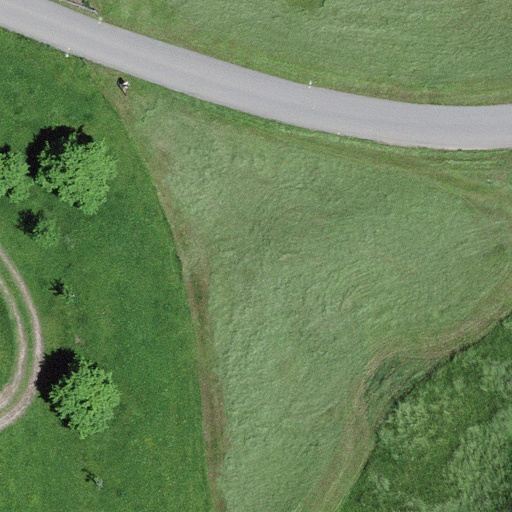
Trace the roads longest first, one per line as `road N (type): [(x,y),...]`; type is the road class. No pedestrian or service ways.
road 1 (unclassified): [(511,129),(388,121),(177,72),(0,1)]
road 2 (track): [(0,420),(17,405),(31,361),(28,320),(0,266)]
